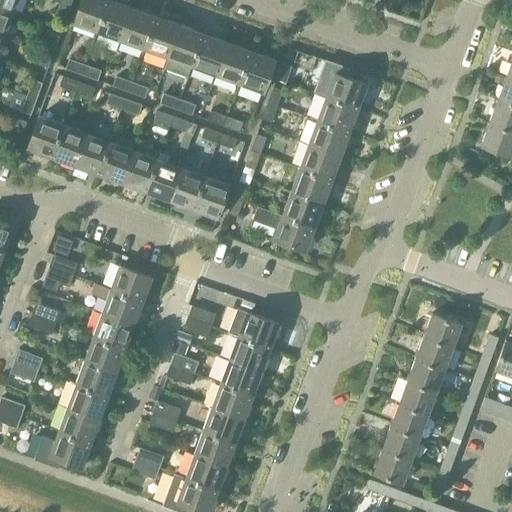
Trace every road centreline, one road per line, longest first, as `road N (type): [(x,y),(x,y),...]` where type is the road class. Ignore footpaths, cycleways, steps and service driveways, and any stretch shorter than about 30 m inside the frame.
road 1 (residential): [(105,493),(188,259)]
road 2 (residential): [(450,70),(255,0)]
road 3 (tertiary): [(277,511),(346,322)]
road 4 (tertiary): [(384,253),(450,70)]
road 5 (residential): [(346,322),(205,273),(188,259)]
road 6 (residential): [(188,259),(171,235),(72,203),(48,207)]
road 7 (residential): [(0,341),(48,207)]
road 8 (residential): [(511,301),(384,253)]
